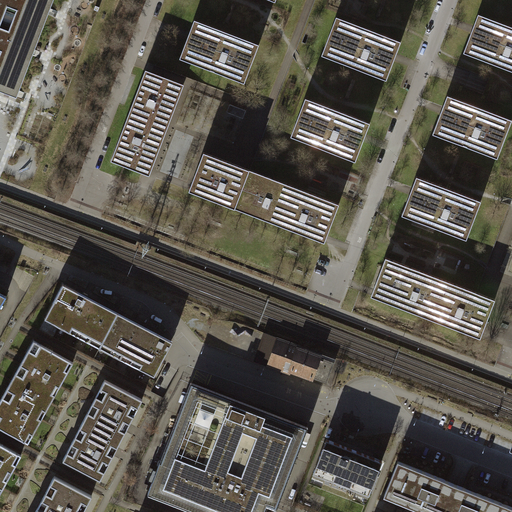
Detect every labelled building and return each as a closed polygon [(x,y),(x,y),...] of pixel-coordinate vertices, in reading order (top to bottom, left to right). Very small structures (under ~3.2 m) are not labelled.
[(53,0),(0,0),(0,91),(17,98),(53,0)] [(473,26),(463,53),(511,70),(511,28),(485,18),(481,29),(473,26)] [(333,47),(329,59),(385,80),(400,42),(343,20),(339,31),(332,29),(326,45),(333,47)] [(191,31),(180,58),(232,79),(235,71),(246,75),(258,45),(201,23),(197,33),(191,31)] [(145,70),(128,116),(166,129),(171,115),(183,84),(145,70)] [(443,107),(432,134),(485,154),(488,147),(499,151),(511,120),(455,98),(450,110),(443,107)] [(302,127),(297,139),(355,161),(370,122),(313,100),(308,112),(301,109),(295,125),(302,127)] [(245,110),(233,106),(230,114),(242,119),(245,110)] [(159,149),(166,129),(128,116),(111,161),(149,175),(159,149)] [(201,153),(186,190),(323,242),(337,204),(319,197),(278,181),(238,167),(201,153)] [(411,188),(401,215),(454,235),(457,228),(469,232),(481,200),(423,179),(418,191),(411,188)] [(426,308),(437,313),(449,281),(400,262),(385,257),(373,289),(380,291),(378,298),(423,315),(426,308)] [(449,281),(437,313),(447,317),(445,324),(468,333),(471,326),(482,330),(495,298),(478,292),(449,281)] [(44,318),(99,347),(117,313),(76,291),(63,284),(44,318)] [(157,334),(117,313),(99,347),(153,376),(172,342),(157,334)] [(290,369),(297,350),(263,338),(256,356),(290,369)] [(23,361),(11,381),(49,402),(72,362),(34,340),(23,361)] [(297,350),(290,369),(326,381),(333,363),(297,350)] [(83,419),(121,439),(141,399),(104,380),(83,419)] [(0,426),(27,442),(49,402),(11,381),(0,401),(0,400),(0,426)] [(158,461),(145,493),(195,511),(260,511),(264,503),(273,507),(304,427),(189,383),(159,462),(158,461)] [(121,439),(83,419),(62,460),(99,480),(121,439)] [(324,438),(310,474),(322,479),(323,476),(355,489),(354,492),(366,496),(380,460),(370,456),(371,453),(336,439),(334,442),(324,438)] [(0,487),(1,488),(20,454),(0,443),(0,487)] [(384,495),(424,511),(443,511),(455,484),(398,461),(384,495)] [(35,511),(82,511),(91,496),(54,476),(35,511)] [(510,511),(511,508),(511,507),(455,484),(443,511),(510,511)]
